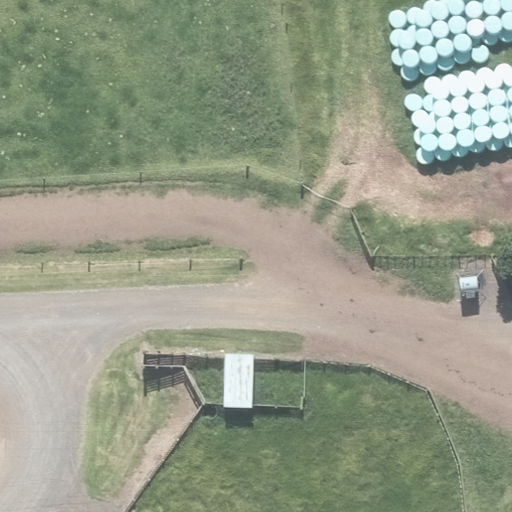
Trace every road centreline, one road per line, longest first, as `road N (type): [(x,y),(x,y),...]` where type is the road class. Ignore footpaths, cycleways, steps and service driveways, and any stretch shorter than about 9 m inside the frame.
road 1 (track): [(0,221),(183,203),(308,248),(374,317)]
road 2 (track): [(374,317),(495,391),(511,392)]
